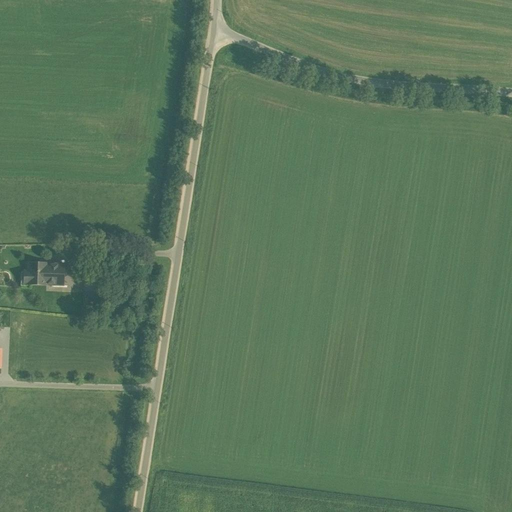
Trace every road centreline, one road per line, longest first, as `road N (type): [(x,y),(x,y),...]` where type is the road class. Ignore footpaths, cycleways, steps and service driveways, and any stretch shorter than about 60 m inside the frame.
road 1 (unclassified): [(136,511),(214,35)]
road 2 (unclassified): [(214,35),(329,74),(511,94)]
